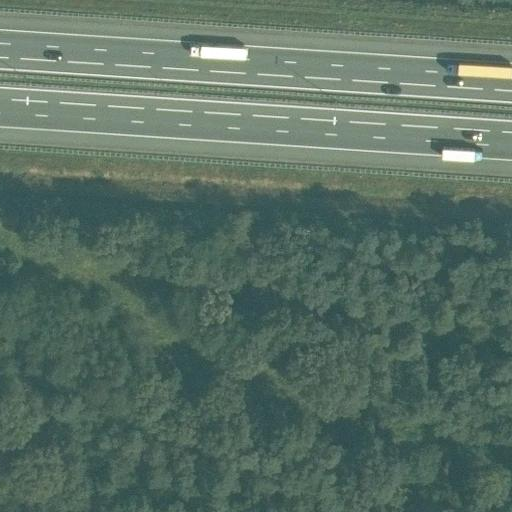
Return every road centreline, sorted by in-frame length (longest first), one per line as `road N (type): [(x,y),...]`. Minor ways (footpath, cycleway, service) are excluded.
road 1 (motorway): [(511,82),(0,48)]
road 2 (motorway): [(0,106),(511,139)]
